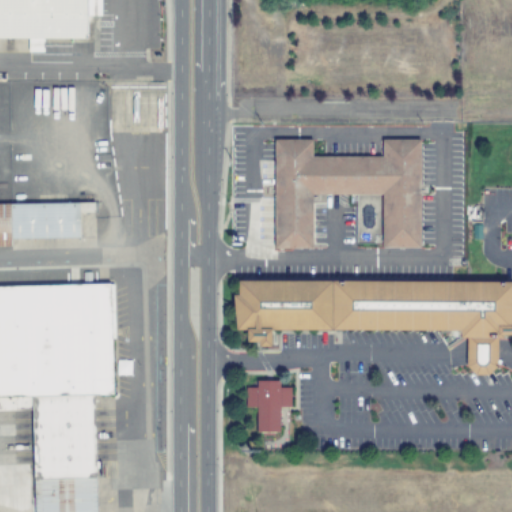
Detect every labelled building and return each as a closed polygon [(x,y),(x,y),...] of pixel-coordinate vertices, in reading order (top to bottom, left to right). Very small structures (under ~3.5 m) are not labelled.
[(0,0),(101,0),(101,15),(88,15),(88,38),(0,38),(0,0)] [(324,156),(382,157),(382,139),(420,139),(420,140),(420,143),(420,185),(420,195),(419,244),(419,247),(381,247),(381,235),(382,194),(350,194),(325,194),(312,194),(312,203),(312,243),(312,247),(312,248),(274,248),(274,243),(274,197),(274,185),(274,143),(274,140),(274,139),(312,139),(312,140),(312,156),(324,156)] [(0,203),(94,202),(94,212),(80,212),(80,238),(11,239),(11,240),(11,246),(0,246),(0,203)] [(511,334),(502,334),(502,335),(502,338),(497,338),(496,366),(489,373),(488,375),(475,375),(466,366),(466,365),(466,338),(460,338),(460,337),(460,331),(435,331),(433,331),(427,331),(426,331),(421,331),(418,330),(413,330),(411,330),(406,330),(404,330),(399,330),(397,330),(392,330),(390,330),(384,330),(383,330),(377,330),(375,330),(370,330),(368,330),(356,330),(354,330),(349,330),(346,330),(332,330),(276,330),(271,329),(270,346),(259,346),(259,342),(247,342),(247,329),(236,329),(236,295),(238,295),(238,281),(333,281),(503,282),(511,282),(511,334)] [(111,338),(113,394),(93,395),(96,511),(35,511),(32,409),(0,410),(0,287),(107,284),(113,284),(115,338),(111,338)] [(279,384),(279,387),(290,387),(290,392),(290,407),(279,407),(279,410),(279,432),(275,432),(275,435),(263,435),(263,432),(257,432),(256,407),(245,407),(245,392),(245,387),(256,388),(256,384),(256,381),(265,381),(271,381),(279,381),(279,384)]
